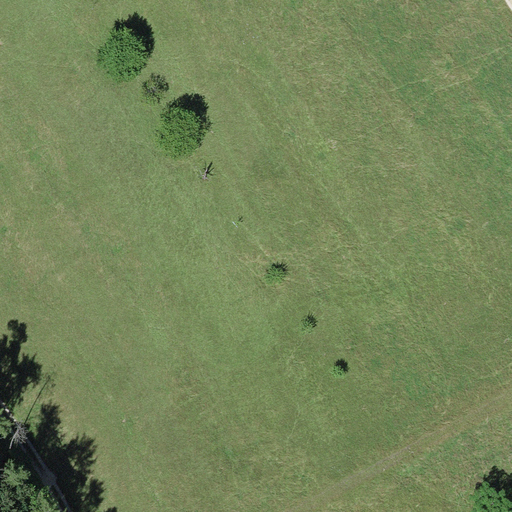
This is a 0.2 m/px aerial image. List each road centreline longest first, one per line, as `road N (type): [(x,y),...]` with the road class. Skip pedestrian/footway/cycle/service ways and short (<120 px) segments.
road 1 (track): [(293,511),(511,396)]
road 2 (track): [(61,511),(0,409)]
